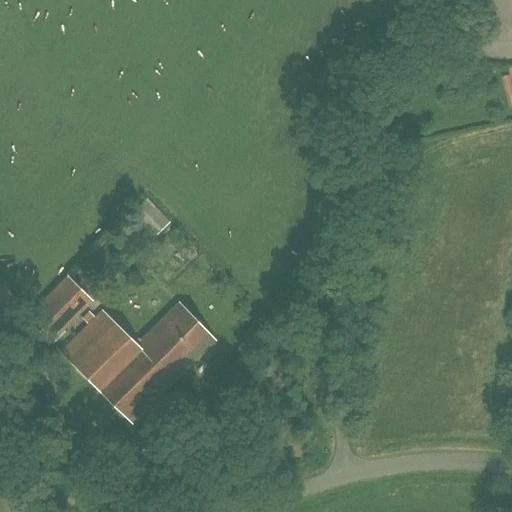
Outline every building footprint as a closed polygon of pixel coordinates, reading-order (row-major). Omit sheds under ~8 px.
[(386,84),(369,79),(363,97),(380,102),(386,84)] [(170,222),(147,198),(133,212),(156,236),(170,222)] [(50,342),(91,301),(67,277),(26,318),(50,342)] [(7,284),(0,286),(0,315),(16,311),(7,284)] [(62,353),(133,424),(215,341),(178,304),(137,346),(103,312),(62,353)]
